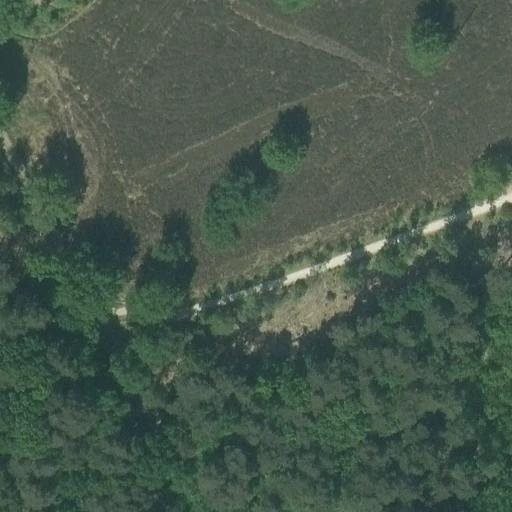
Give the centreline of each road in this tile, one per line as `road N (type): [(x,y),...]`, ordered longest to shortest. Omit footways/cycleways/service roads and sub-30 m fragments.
road 1 (track): [(97,313),(198,511)]
road 2 (track): [(0,130),(97,313)]
